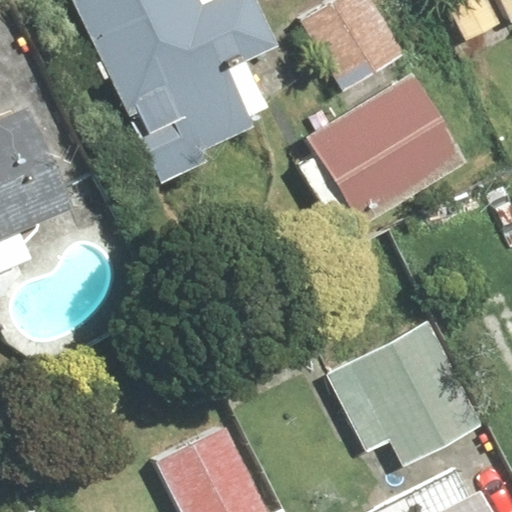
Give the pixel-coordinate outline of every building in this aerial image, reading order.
[(78,0),(129,106),(291,30),(276,0),(78,0)] [(471,0),(429,0),(454,40),(484,22),(471,0)] [(511,0),(497,0),(511,29),(511,28),(511,0)] [(300,114),(349,213),(477,151),(429,52),(300,114)] [(41,90),(0,110),(0,232),(90,187),(41,90)] [(434,303),(319,359),(375,473),(490,418),(434,303)] [(277,511),(234,414),(159,447),(188,511),(277,511)] [(509,511),(480,452),(360,510),(361,511),(509,511)] [(45,511),(39,497),(4,511),(45,511)]
